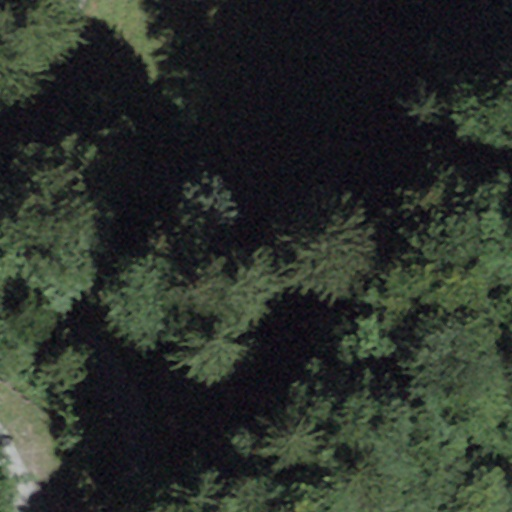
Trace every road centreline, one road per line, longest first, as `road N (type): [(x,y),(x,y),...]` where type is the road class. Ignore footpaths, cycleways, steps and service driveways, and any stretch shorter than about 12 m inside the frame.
road 1 (track): [(0,277),(104,367),(139,469),(123,511)]
road 2 (track): [(75,0),(0,96)]
